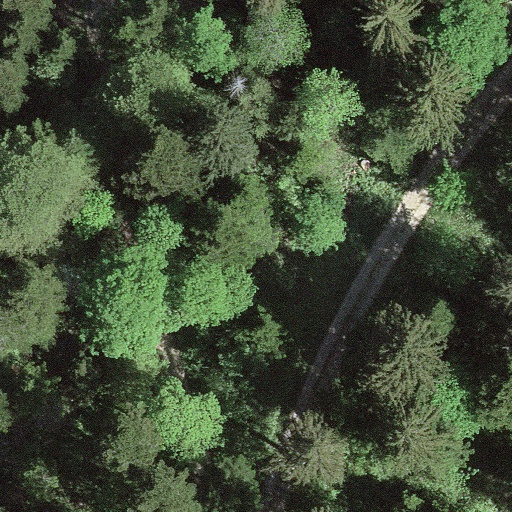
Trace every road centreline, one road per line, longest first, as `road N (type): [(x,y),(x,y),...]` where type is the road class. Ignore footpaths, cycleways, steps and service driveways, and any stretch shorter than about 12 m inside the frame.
road 1 (track): [(204,511),(150,366),(107,103),(114,0)]
road 2 (track): [(150,366),(291,344),(358,295),(476,132),(511,100)]
